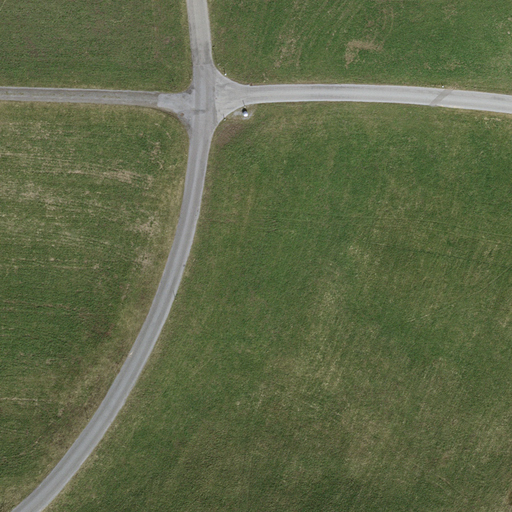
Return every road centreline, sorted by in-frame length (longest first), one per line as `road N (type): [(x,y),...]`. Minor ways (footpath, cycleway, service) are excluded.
road 1 (residential): [(33,511),(104,422),(175,290),(198,187),(206,93)]
road 2 (unclassified): [(206,93),(381,93),(511,105)]
road 3 (track): [(0,91),(206,93)]
